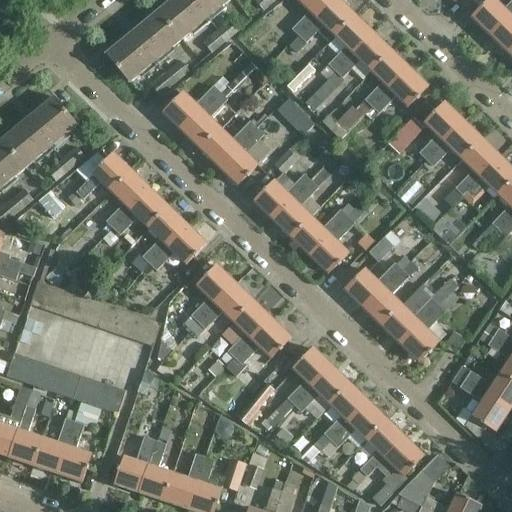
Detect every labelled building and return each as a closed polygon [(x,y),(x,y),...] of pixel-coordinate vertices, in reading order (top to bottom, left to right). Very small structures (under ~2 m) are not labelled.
[(180,42),(193,32),(206,21),(188,0),(174,0),(157,14),(180,42)] [(188,0),(206,21),(219,10),(230,0),(188,0)] [(264,13),(271,6),(265,0),(256,0),(255,2),(264,13)] [(299,0),(297,3),(309,14),(317,20),(335,1),(334,0),(299,0)] [(511,2),(503,12),(491,1),(491,0),(475,0),(473,3),(481,10),(471,21),(490,39),(511,16),(511,2)] [(317,20),(299,38),(306,45),(323,28),(334,38),(353,18),(335,1),(317,20)] [(154,64),(167,53),(180,42),(157,14),(131,36),(154,64)] [(290,14),(270,35),(277,42),(298,21),(290,14)] [(511,16),(490,39),(508,57),(511,52),(511,16)] [(338,57),(329,67),(335,73),(372,36),(353,18),(334,38),(335,39),(345,49),(338,57)] [(225,26),(234,37),(241,31),(232,20),(225,26)] [(227,43),(234,37),(225,26),(217,32),(227,43)] [(210,38),(220,49),(227,43),(217,32),(210,38)] [(127,86),(141,74),(154,64),(131,36),(104,58),(127,86)] [(282,56),(261,36),(246,53),(255,62),(259,57),(270,68),(282,56)] [(372,36),(335,73),(343,81),(360,63),(370,74),(390,54),(372,36)] [(212,55),(220,49),(210,38),(203,44),(212,55)] [(291,46),(289,49),(296,56),(306,45),(299,38),(291,46)] [(382,85),(365,103),(372,109),(408,71),(390,54),(370,74),(371,74),(379,82),(382,85)] [(173,69),(182,80),(189,74),(180,63),(173,69)] [(292,63),(275,81),(282,89),(300,70),(292,63)] [(252,77),(252,78),(258,72),(251,65),(221,95),(227,101),(252,77)] [(316,73),(309,67),(287,89),(293,95),(316,73)] [(165,75),(175,86),(182,80),(173,69),(165,75)] [(408,71),(372,109),(379,116),(396,99),(407,109),(427,89),(408,71)] [(158,81),(168,92),(175,86),(165,75),(158,81)] [(161,98),(168,92),(158,81),(151,87),(161,98)] [(334,89),(327,83),(320,90),(326,97),(334,89)] [(214,88),(194,107),(183,96),(176,104),(164,116),(182,134),(221,95),(214,88)] [(266,102),(259,112),(271,119),(282,102),(260,88),(256,95),(266,102)] [(182,134),(200,152),(220,132),(209,122),(228,102),(227,101),(221,95),(182,134)] [(26,122),(49,149),(75,128),(53,100),(26,122)] [(277,113),(303,139),(315,127),(289,101),(277,113)] [(372,109),(365,103),(356,112),(362,118),(372,109)] [(426,163),(463,125),(444,107),(425,126),(437,138),(419,156),(426,163)] [(341,142),(346,137),(328,118),(322,124),(341,142)] [(388,146),(399,157),(425,131),(414,120),(405,128),(399,122),(385,136),(392,142),(388,146)] [(49,149),(26,122),(0,143),(23,171),(49,149)] [(231,143),(220,132),(200,152),(209,161),(218,170),(227,161),(257,131),(250,124),(231,143)] [(462,162),(481,143),(463,125),(426,163),(433,170),(451,151),(462,162)] [(227,161),(218,170),(237,188),(256,168),(268,156),(257,145),(259,142),(264,138),(257,131),(227,161)] [(386,149),(376,140),(369,147),(361,140),(348,154),(366,170),(386,149)] [(0,143),(0,188),(23,171),(0,143)] [(481,143),(462,162),(473,173),(445,202),(453,209),(462,199),(499,160),(481,143)] [(69,155),(78,166),(85,160),(76,149),(69,155)] [(274,167),(283,176),(297,161),(288,152),(274,167)] [(71,172),(78,166),(69,155),(61,161),(71,172)] [(112,195),(131,175),(113,157),(106,164),(98,155),(77,172),(88,183),(76,195),(84,202),(101,185),(112,195)] [(273,185),(254,205),(273,223),(311,183),(324,171),(330,164),(325,159),(306,178),(304,177),(295,187),(283,176),(275,186),(273,185)] [(511,172),(499,160),(462,199),(472,208),(490,189),(499,197),(511,183),(511,172)] [(63,178),(71,172),(61,161),(54,167),(63,178)] [(63,178),(54,167),(47,173),(56,184),(63,178)] [(324,171),(311,183),(318,190),(329,177),(324,171)] [(131,175),(112,195),(123,206),(106,224),(113,231),(150,193),(131,175)] [(311,183),(273,223),(291,241),(310,221),(299,210),(318,190),(311,183)] [(418,192),(432,201),(438,192),(425,183),(418,192)] [(511,183),(499,197),(510,208),(472,247),(479,254),(490,242),(511,219),(511,183)] [(16,197),(26,209),(33,203),(24,191),(16,197)] [(150,193),(113,231),(120,238),(138,220),(148,230),(168,210),(150,193)] [(68,200),(74,206),(77,203),(79,206),(82,203),(80,201),(74,194),(68,200)] [(19,215),(26,209),(16,197),(9,203),(19,215)] [(417,224),(427,204),(417,199),(407,219),(417,224)] [(2,209),(11,221),(19,215),(9,203),(2,209)] [(0,221),(4,227),(11,221),(2,209),(0,211),(0,221)] [(168,210),(148,230),(160,241),(138,264),(145,270),(149,266),(186,228),(168,210)] [(310,221),(291,241),(309,259),(348,219),(341,212),(322,232),(310,221)] [(59,216),(49,226),(58,235),(68,224),(59,216)] [(435,240),(444,230),(429,216),(420,226),(435,240)] [(348,219),(309,259),(328,277),(347,257),(336,246),(355,226),(348,219)] [(511,219),(490,242),(497,249),(511,233),(511,219)] [(186,228),(149,266),(157,273),(174,255),(186,266),(205,246),(186,228)] [(369,255),(378,265),(401,243),(391,233),(369,255)] [(365,253),(374,245),(366,236),(357,245),(365,253)] [(0,268),(19,275),(22,265),(9,261),(10,258),(0,254),(0,248),(2,242),(0,240),(0,268)] [(407,248),(422,266),(432,258),(417,240),(407,248)] [(24,242),(20,254),(41,261),(45,249),(24,242)] [(46,280),(56,290),(72,275),(61,264),(46,280)] [(395,265),(376,285),(365,274),(345,293),(364,311),(402,272),(397,266),(395,265)] [(19,275),(0,268),(0,278),(22,286),(17,300),(25,303),(33,279),(19,275)] [(190,332),(235,287),(216,269),(196,289),(208,301),(184,326),(190,332)] [(382,329),(401,309),(390,299),(409,279),(402,272),(364,311),(382,329)] [(42,312),(50,288),(39,284),(30,308),(42,312)] [(232,325),(253,305),(235,287),(190,332),(198,340),(222,315),(232,325)] [(53,316),(61,292),(50,288),(42,312),(53,316)] [(64,320),(72,296),(61,292),(53,316),(64,320)] [(438,307),(400,346),(418,364),(438,345),(440,343),(428,332),(435,325),(446,314),(459,301),(451,294),(438,307)] [(75,323),(83,300),(72,296),(64,320),(75,323)] [(86,327),(94,303),(83,300),(75,323),(86,327)] [(412,320),(401,309),(382,329),(400,346),(438,307),(431,301),(412,320)] [(97,331),(105,307),(94,303),(86,327),(97,331)] [(511,312),(511,307),(506,303),(500,312),(509,318),(511,312)] [(227,355),(233,361),(271,322),(253,305),(232,325),(245,337),(227,355)] [(109,335),(116,311),(105,307),(97,331),(109,335)] [(0,321),(11,326),(16,327),(19,318),(0,311),(0,321)] [(120,338),(128,315),(116,311),(109,335),(120,338)] [(131,342),(139,318),(128,315),(120,338),(131,342)] [(142,346),(150,322),(139,318),(131,342),(142,346)] [(11,326),(0,321),(0,332),(8,335),(11,326)] [(150,322),(142,346),(153,349),(161,326),(150,322)] [(233,361),(227,367),(235,375),(258,351),(269,361),(289,340),(271,322),(233,361)] [(511,339),(490,325),(484,334),(511,352),(511,339)] [(511,352),(484,334),(479,341),(511,362),(502,376),(511,382),(511,352)] [(294,407),(331,369),(312,351),(292,371),(305,383),(267,423),(273,429),(294,407)] [(227,366),(233,361),(227,355),(222,361),(227,366)] [(17,383),(25,360),(14,356),(6,380),(17,383)] [(29,387),(37,364),(25,360),(17,383),(29,387)] [(225,369),(218,362),(209,372),(216,378),(225,369)] [(40,391),(48,367),(37,364),(29,387),(40,391)] [(51,395),(59,371),(48,367),(40,391),(51,395)] [(511,412),(511,382),(502,376),(493,388),(463,368),(457,376),(511,413),(511,412)] [(330,407),(349,387),(331,369),(294,407),(302,415),(319,397),(330,407)] [(62,398),(70,375),(59,371),(51,395),(62,398)] [(151,387),(155,380),(145,374),(142,384),(151,387)] [(73,402),(81,379),(70,375),(62,398),(73,402)] [(511,413),(457,376),(452,384),(482,405),(473,418),(497,434),(511,413)] [(84,406),(92,382),(81,379),(73,402),(81,405),(84,406)] [(95,410),(103,386),(92,382),(84,406),(95,410)] [(107,413),(115,390),(103,386),(95,410),(101,412),(107,413)] [(275,392),(266,386),(239,420),(247,427),(275,392)] [(323,450),(367,404),(349,387),(330,407),(341,418),(317,443),(323,450)] [(11,420),(22,423),(27,407),(32,393),(22,389),(11,420)] [(115,390),(107,413),(118,417),(126,394),(115,390)] [(366,442),(386,422),(367,404),(323,450),(324,450),(315,460),(322,467),(356,432),(366,442)] [(74,423),(57,476),(82,484),(91,457),(76,452),(85,428),(95,431),(101,412),(95,410),(84,406),(81,405),(75,424),(74,423)] [(33,467),(42,440),(28,435),(36,411),(27,407),(22,423),(19,433),(9,460),(33,467)] [(42,440),(33,467),(57,476),(74,423),(66,420),(57,445),(42,440)] [(376,469),(404,440),(386,422),(366,442),(378,454),(347,485),(354,492),(376,469)] [(0,456),(9,460),(19,433),(0,425),(0,456)] [(163,430),(159,441),(167,443),(171,433),(163,430)] [(283,430),(277,438),(286,447),(293,439),(283,430)] [(140,495),(156,443),(148,440),(139,465),(124,459),(115,486),(140,495)] [(404,440),(376,469),(386,479),(383,483),(387,486),(372,501),(380,509),(407,480),(404,477),(423,458),(404,440)] [(164,503),(172,476),(159,471),(167,447),(156,443),(140,495),(164,503)] [(172,476),(164,503),(188,511),(204,459),(196,456),(187,481),(172,476)] [(204,459),(188,511),(190,511),(214,511),(222,493),(207,488),(215,463),(204,459)] [(221,488),(238,494),(247,466),(230,461),(221,488)] [(252,467),(244,487),(256,492),(264,472),(252,467)] [(398,497),(422,508),(430,511),(480,511),(482,509),(457,496),(450,511),(427,500),(434,485),(422,473),(398,497)] [(369,478),(357,490),(364,496),(375,485),(369,478)] [(290,511),(296,498),(293,497),(296,487),(286,484),(283,494),(277,511),(290,511)] [(247,511),(277,511),(283,494),(273,490),(265,511),(256,511),(249,509),(247,511)] [(369,511),(370,509),(359,503),(356,511),(369,511)]
